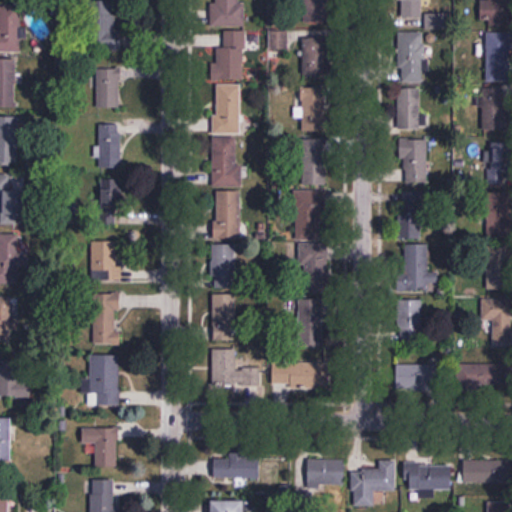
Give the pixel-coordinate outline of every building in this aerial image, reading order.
[(241,0),(215,0),(215,2),(211,2),(211,27),(241,27),(241,0)] [(323,19),(322,0),(309,0),(309,19),(323,19)] [(421,0),(398,0),(398,18),(421,18),(421,0)] [(99,2),(99,50),(125,50),(125,2),(99,2)] [(506,15),(504,8),(497,10),(500,17),(506,15)] [(0,51),(21,52),(21,10),(0,9),(0,51)] [(214,47),(212,80),(244,81),(245,30),(223,30),(223,47),(214,47)] [(288,48),(288,30),(272,30),(272,48),(288,48)] [(486,31),(486,83),(511,82),(511,80),(511,30),(486,31)] [(299,71),(328,72),(330,32),(300,31),(299,71)] [(424,32),(399,32),(399,83),(424,83),(424,32)] [(0,107),(17,107),(17,58),(0,58),(0,107)] [(97,107),(120,107),(120,68),(97,68),(97,107)] [(242,134),(242,84),(215,84),(215,134),(242,134)] [(324,130),(324,85),(296,85),(296,130),(324,130)] [(504,89),(478,88),(477,129),(503,129),(504,89)] [(421,113),(421,89),(398,89),(398,129),(428,129),(428,113),(421,113)] [(0,115),(0,162),(20,162),(20,115),(0,115)] [(100,123),(100,167),(122,167),(122,123),(100,123)] [(326,185),(326,136),(301,136),(301,185),(326,185)] [(212,186),(242,186),(242,137),(212,137),(212,186)] [(427,138),(401,138),(401,182),(427,182),(427,138)] [(482,185),(502,187),(506,145),(486,144),(482,185)] [(0,174),(0,219),(23,220),(24,175),(0,174)] [(102,179),(103,224),(123,224),(122,178),(102,179)] [(215,239),(241,239),(240,190),(214,190),(215,239)] [(325,191),(296,191),(299,297),(294,297),(295,330),(324,330),(323,296),(328,296),(325,191)] [(430,191),(400,191),(401,239),(430,239),(430,191)] [(510,192),(483,192),(482,237),(509,237),(510,192)] [(0,278),(30,278),(29,252),(20,253),(20,233),(0,233),(0,278)] [(121,280),(121,240),(93,240),(93,280),(121,280)] [(236,288),(236,244),(212,243),(212,288),(236,288)] [(429,291),(429,244),(399,244),(399,291),(429,291)] [(511,246),(486,247),(486,289),(511,289),(511,246)] [(94,345),(121,345),(121,292),(94,292),(94,345)] [(238,340),(236,293),(211,294),(213,341),(238,340)] [(0,341),(18,341),(17,297),(0,297),(0,341)] [(493,321),(493,343),(511,343),(511,298),(482,298),(482,321),(493,321)] [(399,343),(423,343),(423,299),(399,299),(399,343)] [(231,350),(232,367),(252,368),(253,386),(207,388),(206,345),(231,350)] [(121,355),(90,355),(90,394),(89,394),(89,406),(121,406),(121,355)] [(25,360),(0,360),(0,396),(25,397),(25,360)] [(330,387),(330,362),(272,362),(272,387),(330,387)] [(397,389),(443,390),(443,365),(397,364),(397,389)] [(478,365),(456,365),(456,391),(478,391),(478,365)] [(0,461),(12,462),(12,418),(0,418),(0,461)] [(83,427),(83,445),(96,445),(96,468),(118,468),(119,427),(83,427)] [(208,457),(208,476),(228,476),(229,483),(241,483),(240,477),(255,476),(255,453),(241,453),(241,448),(223,449),(223,456),(208,457)] [(345,487),(345,459),(308,459),(308,487),(345,487)] [(396,491),(396,461),(379,461),(379,470),(353,470),(353,507),(375,507),(375,491),(396,491)] [(511,461),(464,461),(464,484),(511,484),(511,461)] [(435,490),(452,490),(452,464),(405,464),(405,491),(419,491),(419,499),(435,498),(435,490)] [(116,511),(116,480),(91,480),(91,511),(116,511)] [(0,511),(8,511),(8,498),(0,497),(0,511)] [(205,511),(205,500),(243,501),(243,511),(205,511)]
